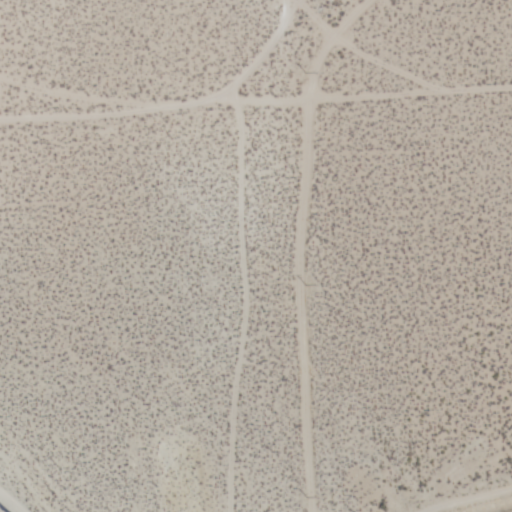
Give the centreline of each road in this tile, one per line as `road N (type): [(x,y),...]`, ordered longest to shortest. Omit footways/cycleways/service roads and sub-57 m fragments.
road 1 (track): [(377,0),(330,58),(320,94),(310,281),(320,511)]
road 2 (track): [(0,492),(20,511),(511,494)]
road 3 (track): [(511,84),(203,95),(74,115),(0,114)]
road 4 (track): [(428,84),(313,0)]
road 5 (track): [(286,0),(245,66),(203,95)]
road 6 (track): [(0,84),(119,109)]
